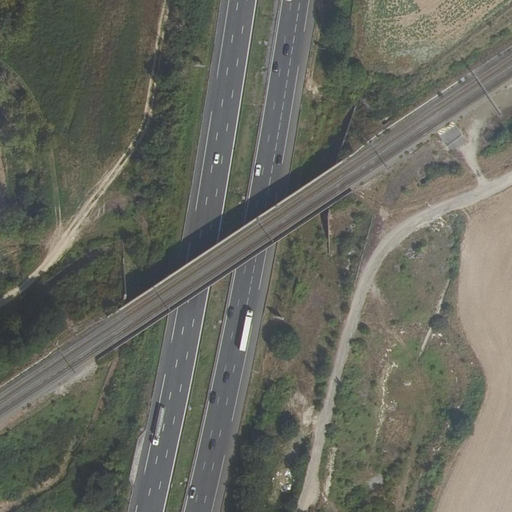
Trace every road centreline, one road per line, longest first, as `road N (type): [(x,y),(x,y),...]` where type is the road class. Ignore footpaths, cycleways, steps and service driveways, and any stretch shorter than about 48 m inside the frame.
road 1 (motorway): [(199,511),(295,0)]
road 2 (motorway): [(243,0),(149,511)]
road 3 (track): [(300,511),(377,254),(409,226),(511,179)]
road 4 (track): [(0,304),(39,274),(143,132),(167,0)]
